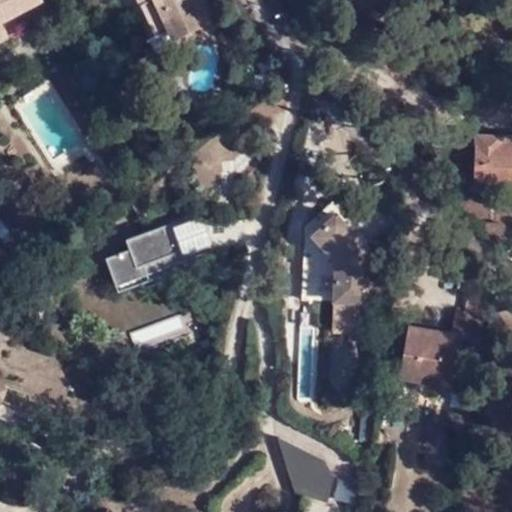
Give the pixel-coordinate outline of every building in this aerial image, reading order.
[(0,0),(0,36),(6,34),(0,15),(31,0),(0,0)] [(144,0),(146,1),(160,34),(174,29),(178,40),(200,29),(187,0),(144,0)] [(511,142),(500,142),(501,133),(477,132),(475,185),(511,185),(511,142)] [(511,133),(501,133),(500,142),(511,142),(511,133)] [(305,223),(312,231),(335,211),(340,207),(332,199),(305,223)] [(299,294),(365,300),(365,297),(384,298),(386,262),(367,261),(368,247),(335,211),(312,231),(305,223),(299,294)] [(214,243),(205,219),(202,213),(151,231),(150,229),(125,239),(128,248),(104,257),(114,284),(146,272),(143,263),(179,250),(181,255),(214,243)] [(215,247),(225,244),(247,244),(255,216),(205,219),(214,243),(215,247)] [(489,234),(505,234),(506,222),(488,221),(489,234)] [(459,342),(479,345),(485,313),(454,307),(450,329),(443,327),(441,337),(431,335),(433,325),(407,321),(398,372),(451,382),(457,351),(459,342)] [(171,320),(138,334),(141,340),(174,326),(171,320)] [(431,335),(441,337),(443,327),(433,325),(431,335)] [(457,351),(477,354),(479,345),(459,342),(457,351)] [(458,431),(471,433),(475,411),(463,408),(458,431)] [(368,441),(375,416),(363,413),(356,437),(368,441)] [(331,502),(330,444),(288,445),(290,503),(331,502)] [(352,506),(357,482),(336,478),(332,502),(352,506)]
